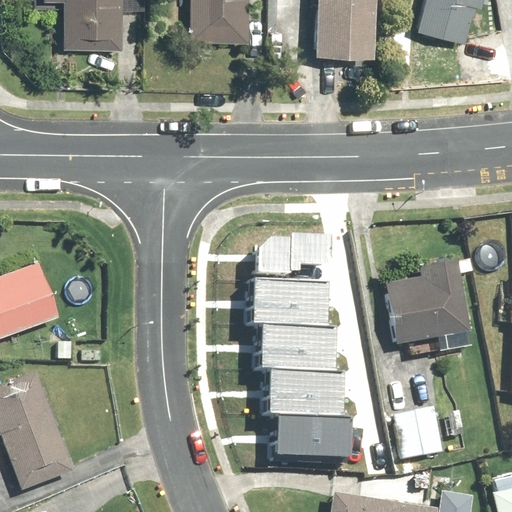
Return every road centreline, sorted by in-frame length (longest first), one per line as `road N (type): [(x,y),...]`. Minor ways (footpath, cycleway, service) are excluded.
road 1 (residential): [(167,157),(163,370),(174,438),(200,511)]
road 2 (tertiary): [(511,145),(167,157)]
road 3 (tertiary): [(167,157),(0,155)]
